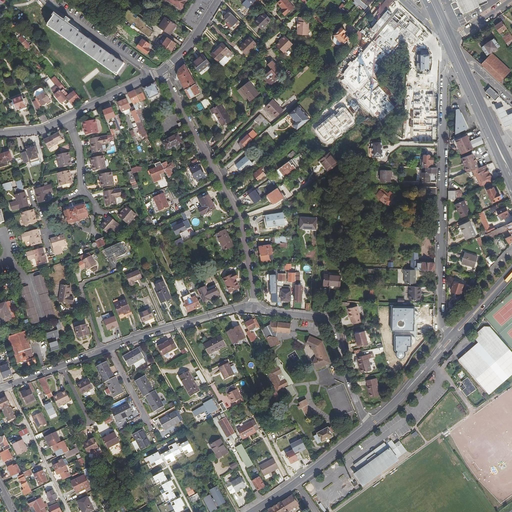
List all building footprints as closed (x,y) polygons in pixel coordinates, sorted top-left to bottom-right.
[(164,0),(180,10),(186,0),(164,0)] [(246,10),(255,0),(254,0),(239,0),(242,3),(241,4),(246,10)] [(282,9),(281,10),(286,15),(294,7),(286,0),(280,0),(277,3),(282,9)] [(376,20),(393,0),(385,0),(372,17),(376,20)] [(456,0),(463,14),(487,2),(486,0),(456,0)] [(134,27),(146,35),(149,30),(145,27),(146,24),(137,17),(135,19),(133,17),(134,15),(127,10),(122,18),(131,25),(133,23),(136,25),(134,27)] [(238,21),(229,12),(223,18),(227,23),(225,24),(230,29),(238,21)] [(264,14),(254,23),(261,31),(271,21),(264,14)] [(123,65),(55,16),(48,25),(50,27),(50,28),(66,40),(67,39),(74,44),(73,45),(89,56),(90,55),(97,60),(96,61),(113,73),(114,72),(116,74),(123,65)] [(159,28),(170,36),(177,26),(166,18),(159,28)] [(308,23),(310,23),(310,19),(299,18),(298,22),(296,22),(296,27),(298,27),(297,35),(307,36),(308,23)] [(502,22),(495,26),(499,33),(506,28),(502,22)] [(108,31),(114,36),(118,31),(111,27),(108,31)] [(341,28),(334,36),(343,45),(349,39),(343,33),(345,32),(341,28)] [(508,46),(511,43),(511,36),(509,32),(502,37),(508,46)] [(384,33),(344,83),(356,93),(396,43),(384,33)] [(283,54),(292,45),(283,36),(280,39),(281,40),(279,42),(275,46),(283,54)] [(21,37),(17,40),(25,49),(29,46),(21,37)] [(167,38),(161,46),(170,52),(176,44),(167,38)] [(244,44),(244,43),(238,49),(245,56),(256,44),(250,38),(244,44)] [(481,47),(487,55),(500,46),(494,38),(481,47)] [(142,39),(137,47),(146,53),(149,49),(148,48),(150,45),(142,39)] [(225,56),(227,58),(231,54),(222,44),(210,55),(218,62),(225,56)] [(428,53),(428,52),(427,51),(420,51),(420,55),(417,55),(417,71),(420,71),(422,71),(422,74),(426,74),(427,73),(429,73),(430,72),(430,71),(429,70),(429,57),(430,56),(430,55),(429,54),(428,54),(428,53)] [(492,53),(481,65),(499,82),(507,74),(510,70),(492,53)] [(203,55),(191,64),(198,72),(209,63),(203,55)] [(228,59),(227,58),(225,56),(218,62),(221,66),(228,59)] [(269,80),(272,84),(279,78),(277,76),(278,74),(278,75),(282,72),(270,60),(266,65),(270,70),(262,77),(267,82),(269,80)] [(176,76),(184,90),(194,84),(184,65),(177,71),(176,76)] [(323,69),(328,74),(331,71),(326,65),(323,69)] [(66,99),(71,105),(79,99),(73,92),(68,96),(63,90),(64,89),(57,81),(58,80),(55,77),(51,81),(57,88),(66,99)] [(63,102),(66,99),(57,88),(51,81),(50,79),(46,82),(56,95),(54,96),(60,102),(62,101),(63,102)] [(244,97),(246,99),(249,102),(258,95),(248,82),(236,91),(242,99),(244,97)] [(154,84),(143,89),(149,100),(160,95),(154,84)] [(199,93),(195,86),(184,91),(189,99),(199,93)] [(498,95),(489,86),(485,91),(494,100),(498,95)] [(33,93),(36,98),(44,92),(42,88),(33,93)] [(138,99),(139,99),(138,95),(142,93),(140,88),(134,91),(138,99)] [(138,99),(134,91),(128,94),(134,107),(136,112),(138,110),(136,104),(139,102),(138,99)] [(50,101),(44,92),(36,98),(41,106),(50,101)] [(26,109),(22,97),(11,101),(12,103),(9,105),(11,108),(13,107),(15,111),(19,110),(20,112),(26,109)] [(126,110),(130,108),(126,99),(117,103),(121,112),(124,110),(125,112),(127,111),(126,110)] [(265,107),(276,117),(283,111),(272,100),(265,107)] [(115,117),(109,103),(101,107),(106,121),(115,117)] [(210,111),(212,115),(215,114),(217,117),(222,125),(230,121),(220,105),(210,111)] [(309,119),(298,106),(289,114),(295,122),(292,124),(296,130),(309,119)] [(511,113),(507,115),(503,106),(496,109),(504,127),(511,123),(511,113)] [(147,134),(136,112),(134,107),(131,108),(132,110),(131,110),(131,112),(138,128),(137,129),(139,133),(141,133),(142,136),(147,134)] [(459,114),(455,135),(468,129),(461,113),(459,114)] [(48,121),(44,114),(38,117),(42,124),(48,121)] [(255,120),(259,125),(263,122),(266,126),(270,123),(262,114),(255,120)] [(123,117),(128,129),(132,128),(126,115),(123,117)] [(158,120),(164,130),(169,127),(164,117),(158,120)] [(83,122),(83,127),(84,127),(85,130),(84,130),(85,135),(97,133),(95,120),(83,122)] [(252,140),(251,139),(256,135),(252,130),(247,135),(240,142),(244,146),(252,140)] [(58,132),(53,135),(54,136),(52,136),(51,135),(43,139),(47,147),(55,143),(55,142),(62,139),(58,132)] [(176,144),(176,146),(182,143),(177,134),(162,142),(166,149),(176,144)] [(93,145),(91,145),(93,153),(103,152),(102,145),(109,143),(108,136),(91,139),(93,145)] [(473,149),(467,136),(453,142),(457,151),(459,150),(461,155),(473,149)] [(382,158),(382,151),(381,151),(381,148),(382,148),(382,141),(371,142),(372,158),(382,158)] [(30,163),(38,160),(36,154),(38,153),(36,147),(34,148),(33,145),(25,147),(30,163)] [(0,168),(8,166),(6,162),(11,160),(9,152),(0,155),(0,168)] [(23,165),(28,163),(28,162),(25,152),(19,154),(23,165)] [(68,157),(69,157),(68,152),(55,155),(58,167),(70,165),(69,160),(68,160),(68,157)] [(336,165),(328,154),(319,162),(328,172),(336,165)] [(423,155),(423,164),(423,165),(424,165),(424,168),(436,168),(436,164),(432,164),(432,158),(429,158),(429,155),(423,155)] [(471,171),(478,169),(472,155),(462,160),(466,170),(467,173),(471,171)] [(93,167),(93,171),(106,169),(103,156),(91,159),(92,164),(93,164),(93,167)] [(248,167),(251,171),(261,162),(258,159),(252,164),(247,157),(236,166),(242,172),(248,167)] [(291,159),(278,169),(283,175),(284,176),(295,168),(294,167),(296,166),(291,159)] [(160,161),(153,164),(156,169),(149,172),(153,182),(160,179),(158,175),(165,172),(161,165),(160,161)] [(166,162),(161,165),(165,172),(168,178),(172,176),(170,170),(174,168),(172,164),(167,166),(166,162)] [(202,171),(200,171),(199,170),(197,166),(189,170),(195,179),(204,175),(202,171)] [(486,169),(485,166),(478,169),(471,171),(473,176),(475,176),(479,183),(481,187),(493,182),(487,169),(486,169)] [(254,173),(256,175),(255,176),(258,180),(265,175),(262,171),(263,170),(262,168),(254,173)] [(421,168),(421,170),(421,176),(420,176),(420,182),(429,182),(430,175),(428,175),(428,174),(436,174),(436,168),(424,168),(422,168),(421,168)] [(71,183),(70,177),(70,178),(69,175),(70,174),(69,170),(57,172),(60,185),(71,183)] [(389,183),(389,177),(389,175),(391,176),(391,171),(380,171),(379,183),(389,183)] [(133,172),(128,173),(132,187),(137,185),(133,172)] [(101,184),(100,184),(101,188),(113,186),(111,173),(99,175),(100,180),(101,184)] [(16,182),(18,188),(15,188),(16,194),(25,192),(22,180),(16,182)] [(7,183),(1,185),(3,192),(9,190),(7,183)] [(52,192),(52,191),(50,185),(43,187),(35,189),(36,195),(35,195),(37,203),(47,201),(46,194),(52,192)] [(253,187),(242,195),(245,199),(256,191),(253,187)] [(268,194),(275,203),(283,198),(277,188),(268,194)] [(487,191),(492,203),(501,199),(498,193),(496,194),(493,188),(487,191)] [(104,198),(103,198),(105,206),(115,204),(114,197),(121,196),(120,189),(103,192),(104,198)] [(389,196),(387,194),(385,192),(381,189),(380,191),(375,197),(383,203),(384,202),(389,196)] [(390,192),(387,194),(389,196),(384,202),(387,205),(395,195),(390,192)] [(26,201),(27,201),(25,193),(15,195),(16,202),(9,204),(11,211),(27,206),(26,201)] [(163,194),(153,198),(159,212),(169,208),(163,194)] [(272,205),(275,203),(268,194),(266,196),(272,205)] [(208,195),(199,200),(206,213),(215,208),(208,195)] [(456,209),(457,211),(460,218),(469,214),(462,201),(454,205),(456,209)] [(77,215),(86,213),(87,213),(85,206),(75,208),(75,211),(70,212),(70,211),(64,212),(65,217),(64,218),(65,220),(66,220),(67,224),(78,221),(77,215)] [(126,206),(123,210),(123,211),(121,214),(120,213),(118,216),(127,225),(136,215),(126,206)] [(508,217),(507,214),(508,213),(506,209),(498,212),(500,217),(502,216),(503,219),(508,217)] [(36,223),(34,218),(34,219),(32,215),(33,214),(32,210),(20,214),(24,226),(36,223)] [(176,236),(192,229),(187,217),(191,215),(189,210),(182,214),(184,219),(171,224),(176,236)] [(280,228),(289,226),(286,220),(284,220),(284,219),(285,218),(282,212),(275,216),(275,217),(273,218),(273,214),(265,215),(267,228),(277,226),(277,224),(279,224),(280,228)] [(88,219),(86,213),(77,215),(78,221),(88,219)] [(148,229),(154,226),(149,216),(145,218),(148,229)] [(106,222),(106,221),(100,228),(107,234),(112,229),(117,234),(122,229),(110,218),(106,222)] [(316,219),(300,218),(299,229),(316,230),(316,219)] [(459,226),(465,240),(476,235),(470,221),(459,226)] [(511,222),(490,232),(492,236),(509,229),(510,233),(511,236),(510,236),(505,239),(510,245),(511,243),(511,222)] [(36,230),(20,235),(21,242),(28,240),(30,246),(40,244),(38,236),(37,236),(36,230)] [(224,230),(216,234),(224,251),(232,246),(224,230)] [(63,235),(56,237),(55,237),(56,238),(50,240),(54,256),(62,254),(60,247),(66,245),(63,235)] [(107,245),(103,238),(94,242),(98,249),(107,245)] [(109,259),(115,257),(115,259),(130,255),(126,243),(105,249),(109,259)] [(272,253),(270,245),(258,247),(261,261),(269,260),(268,254),(272,253)] [(42,255),(40,249),(24,253),(26,260),(33,259),(35,265),(45,262),(43,254),(42,255)] [(411,257),(411,261),(418,261),(418,253),(409,253),(409,257),(411,257)] [(464,253),(461,264),(474,267),(477,257),(464,253)] [(491,256),(485,261),(489,269),(494,263),(491,256)] [(81,263),(87,271),(96,266),(90,257),(81,263)] [(107,259),(110,270),(115,269),(111,258),(107,259)] [(415,284),(415,270),(402,270),(402,274),(404,274),(404,284),(415,284)] [(130,287),(135,285),(133,282),(142,279),(138,271),(125,276),(130,287)] [(222,279),(228,292),(238,287),(234,279),(237,278),(234,273),(222,279)] [(55,318),(42,275),(39,276),(51,319),(55,318)] [(269,276),(270,278),(270,279),(269,280),(269,283),(270,284),(270,293),(271,293),(272,302),(277,302),(277,288),(276,288),(275,275),(269,275),(269,276)] [(47,320),(51,319),(39,276),(34,277),(47,320)] [(190,278),(190,279),(195,289),(198,287),(194,276),(190,278)] [(339,287),(340,277),(323,276),(323,287),(327,287),(327,286),(339,287)] [(163,282),(155,285),(159,294),(157,295),(160,303),(170,298),(163,282)] [(454,283),(451,292),(460,295),(463,285),(454,283)] [(59,302),(72,304),(73,298),(69,298),(71,288),(61,286),(59,302)] [(27,287),(19,289),(31,325),(39,323),(27,287)] [(420,287),(409,287),(409,301),(420,301),(420,287)] [(201,296),(199,297),(200,300),(201,302),(207,299),(207,300),(212,298),(212,296),(210,290),(206,292),(205,289),(203,288),(198,290),(201,296)] [(290,301),(290,291),(281,291),(281,301),(290,301)] [(196,297),(191,299),(196,309),(202,306),(201,302),(200,300),(198,301),(196,297)] [(187,313),(196,309),(191,299),(182,303),(187,313)] [(127,314),(128,316),(133,314),(127,301),(120,304),(120,306),(115,308),(120,317),(124,315),(127,314)] [(0,318),(2,323),(11,320),(4,302),(0,303),(0,318)] [(415,307),(392,306),(392,330),(414,331),(415,320),(417,318),(417,316),(417,313),(415,312),(415,307)] [(356,307),(347,309),(350,320),(351,320),(352,325),(360,323),(356,307)] [(150,310),(139,315),(143,323),(154,319),(150,310)] [(102,316),(104,321),(111,319),(109,313),(102,316)] [(107,331),(119,327),(115,318),(104,322),(107,331)] [(259,327),(255,319),(252,321),(244,324),(248,331),(255,328),(256,329),(259,327)] [(269,325),(260,329),(270,349),(279,345),(276,338),(273,337),(273,332),(276,333),(289,334),(289,324),(269,322),(269,325)] [(74,329),(77,338),(88,335),(85,325),(74,329)] [(227,334),(232,344),(244,338),(238,327),(231,330),(232,332),(227,334)] [(487,328),(484,330),(484,333),(477,340),(480,345),(461,362),(491,396),(511,378),(511,352),(492,329),(487,328)] [(55,332),(54,330),(44,333),(46,339),(51,337),(53,343),(49,344),(51,351),(58,349),(56,338),(59,337),(57,330),(56,330),(57,331),(55,332)] [(475,338),(477,340),(484,333),(484,330),(475,338)] [(26,361),(28,366),(35,363),(33,358),(24,331),(7,337),(16,364),(26,361)] [(354,334),(357,348),(367,345),(364,332),(354,334)] [(250,334),(247,336),(250,343),(256,340),(253,333),(250,334)] [(415,333),(398,333),(398,351),(397,353),(397,356),(398,358),(401,359),(403,358),(405,357),(405,351),(408,351),(408,347),(415,347),(415,333)] [(219,334),(205,342),(210,351),(224,344),(219,334)] [(321,342),(308,337),(305,344),(311,346),(310,349),(312,350),(316,357),(314,358),(312,362),(315,369),(330,363),(321,342)] [(168,341),(164,343),(164,345),(161,346),(161,345),(157,347),(162,357),(176,349),(171,340),(168,341)] [(210,351),(205,342),(201,344),(207,353),(210,351)] [(140,346),(138,348),(143,357),(146,356),(140,346)] [(127,366),(143,357),(138,348),(122,356),(127,366)] [(293,391),(290,384),(288,385),(285,377),(280,380),(279,381),(277,380),(275,374),(275,373),(277,374),(282,371),(279,364),(281,363),(276,356),(273,358),(273,366),(265,370),(273,387),(275,391),(285,387),(287,393),(288,394),(289,395),(290,395),(291,395),(292,394),(293,394),(293,393),(293,392),(293,391)] [(367,359),(366,359),(365,356),(357,358),(358,361),(357,361),(360,373),(370,371),(367,359)] [(105,382),(112,378),(105,362),(95,367),(103,383),(105,382)] [(288,385),(290,384),(292,383),(289,376),(283,368),(283,363),(281,363),(279,364),(282,371),(277,374),(275,373),(275,374),(277,380),(279,381),(280,380),(285,377),(288,385)] [(228,364),(219,368),(226,379),(234,375),(228,364)] [(0,371),(3,379),(12,376),(9,368),(8,365),(0,367),(0,371)] [(201,382),(204,380),(197,368),(194,370),(201,382)] [(226,379),(219,368),(218,369),(220,373),(221,372),(222,374),(221,375),(224,380),(226,379)] [(188,394),(198,388),(186,369),(177,374),(188,394)] [(144,396),(152,391),(144,376),(134,381),(136,384),(143,397),(144,396)] [(112,378),(105,382),(113,397),(123,392),(119,386),(115,377),(112,378)] [(39,380),(38,380),(48,399),(52,397),(43,378),(39,380)] [(378,378),(367,380),(370,398),(381,396),(378,378)] [(465,389),(461,391),(465,397),(475,391),(467,378),(460,382),(465,389)] [(83,383),(83,382),(76,385),(80,394),(92,389),(88,380),(85,381),(85,382),(83,383)] [(241,399),(233,385),(230,387),(238,400),(241,399)] [(238,400),(230,387),(224,390),(231,404),(238,400)] [(273,387),(268,390),(274,403),(280,400),(275,391),(273,387)] [(24,393),(23,392),(20,393),(25,404),(35,400),(32,394),(30,390),(24,393)] [(163,406),(154,390),(152,391),(144,396),(153,412),(163,406)] [(57,396),(57,395),(52,397),(57,408),(70,402),(65,391),(61,393),(61,394),(57,396)] [(0,400),(0,409),(1,409),(7,422),(15,418),(6,398),(0,400)] [(304,399),(297,402),(298,405),(296,406),(297,409),(299,408),(302,416),(308,414),(304,406),(306,405),(304,399)] [(209,401),(201,406),(207,416),(217,410),(215,407),(213,408),(209,401)] [(110,411),(115,421),(132,413),(127,403),(110,411)] [(50,404),(43,407),(48,418),(55,414),(50,404)] [(180,422),(174,411),(158,420),(163,431),(180,422)] [(37,429),(46,425),(41,413),(31,418),(37,429)] [(110,417),(102,420),(105,425),(112,421),(110,417)] [(237,438),(229,424),(228,422),(226,418),(218,422),(227,437),(231,435),(233,440),(237,438)] [(249,435),(250,436),(256,433),(255,432),(258,430),(254,421),(236,430),(242,440),(248,437),(248,436),(249,435)] [(227,437),(218,422),(214,424),(224,441),(227,439),(228,439),(227,437)] [(286,444),(287,445),(291,452),(301,447),(303,446),(301,440),(297,432),(294,434),(290,425),(279,430),(282,436),(285,435),(289,442),(286,444)] [(330,428),(328,429),(316,434),(317,435),(313,437),(317,445),(321,443),(321,444),(332,438),(330,433),(332,432),(330,428)] [(132,435),(140,451),(150,446),(142,430),(132,435)] [(106,449),(119,442),(114,432),(101,438),(106,449)] [(51,434),(45,437),(47,443),(49,448),(52,447),(59,443),(54,433),(51,434)] [(286,444),(289,442),(285,435),(282,436),(280,438),(284,445),(286,444)] [(1,445),(4,451),(10,448),(9,444),(8,445),(4,436),(1,438),(3,443),(1,445)] [(97,449),(93,439),(88,441),(88,442),(81,445),(86,454),(97,449)] [(219,440),(209,446),(216,459),(227,453),(219,440)] [(22,441),(13,446),(17,455),(26,451),(22,441)] [(357,475),(363,485),(398,460),(397,458),(402,454),(396,445),(394,442),(388,446),(386,444),(355,466),(360,472),(357,475)] [(401,442),(396,445),(402,454),(397,458),(398,460),(409,453),(401,442)] [(65,453),(60,443),(59,443),(52,447),(55,453),(56,452),(58,457),(64,454),(65,453)] [(170,443),(143,456),(170,511),(175,511),(199,500),(170,443)] [(254,467),(244,451),(242,447),(238,449),(245,460),(237,465),(238,467),(242,474),(250,469),(253,468),(254,467)] [(291,452),(292,455),(303,450),(301,447),(291,452)] [(65,453),(64,454),(66,458),(79,452),(77,448),(65,453)] [(61,460),(54,464),(55,466),(54,466),(52,467),(55,471),(61,468),(64,467),(64,465),(61,460)] [(265,477),(278,469),(273,460),(259,467),(265,477)] [(13,467),(12,466),(7,468),(11,477),(18,474),(18,473),(19,472),(16,466),(13,467)] [(60,474),(62,480),(69,477),(66,470),(63,471),(61,468),(55,471),(57,476),(60,474)] [(33,476),(38,485),(46,481),(42,472),(33,476)] [(23,487),(24,490),(29,488),(23,475),(18,477),(21,484),(22,487),(23,487)] [(83,476),(71,482),(76,494),(89,488),(83,476)] [(231,486),(226,489),(230,495),(235,492),(235,493),(239,491),(238,490),(241,488),(242,489),(245,487),(240,478),(230,484),(231,486)] [(259,478),(252,482),(257,491),(264,487),(259,478)] [(212,488),(218,506),(227,503),(220,485),(212,488)] [(42,493),(47,504),(56,499),(52,491),(48,493),(47,491),(42,493)] [(294,496),(271,510),(272,511),(290,511),(300,506),(294,496)] [(90,511),(92,511),(89,504),(87,498),(86,498),(77,502),(81,511),(90,511)] [(40,511),(40,510),(35,501),(28,505),(30,508),(33,506),(35,511),(40,511)] [(212,501),(207,504),(210,511),(214,511),(217,511),(212,501)] [(37,503),(40,510),(43,509),(47,507),(45,504),(42,506),(40,502),(37,503)]
